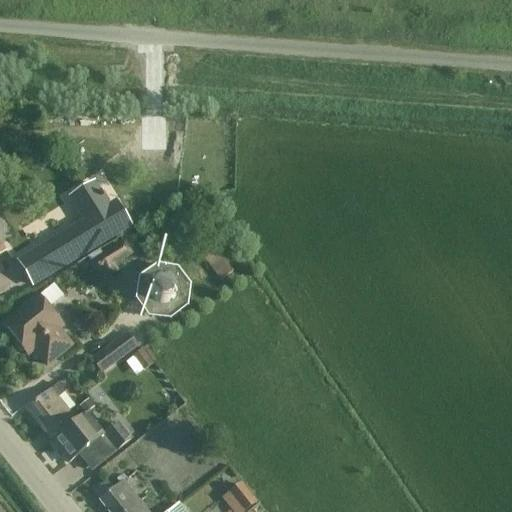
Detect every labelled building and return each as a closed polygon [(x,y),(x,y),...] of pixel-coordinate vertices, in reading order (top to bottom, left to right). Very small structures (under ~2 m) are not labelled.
[(88,121),(88,152),(146,152),(147,121),(88,121)] [(82,223),(17,262),(32,288),(130,228),(115,203),(109,207),(82,223)] [(118,247),(101,258),(108,269),(125,259),(118,247)] [(212,247),(200,255),(220,282),(231,274),(212,247)] [(142,297),(146,294),(146,299),(146,302),(151,308),(153,310),(156,311),(159,312),(161,312),(164,312),(167,311),(169,310),(172,308),(174,306),(175,304),(177,301),(177,299),(178,296),(178,293),(177,290),(172,283),(168,281),(166,280),(163,280),(154,266),(131,282),(142,297)] [(43,358),(41,360),(46,366),(71,347),(58,331),(63,327),(40,297),(3,325),(16,341),(15,345),(17,349),(20,352),(24,352),(27,355),(35,348),(43,358)] [(126,336),(91,362),(100,375),(135,349),(126,336)] [(141,352),(133,358),(133,359),(143,372),(151,366),(141,352)] [(26,411),(51,442),(75,423),(57,400),(64,394),(57,386),(26,411)] [(85,402),(77,409),(83,416),(87,413),(91,410),(85,402)] [(83,416),(75,423),(51,442),(69,464),(91,447),(104,462),(131,441),(117,423),(104,434),(87,413),(83,416)] [(92,494),(106,511),(145,511),(122,483),(112,491),(105,483),(92,494)] [(246,511),(255,505),(240,486),(229,495),(242,511),(246,511)]
